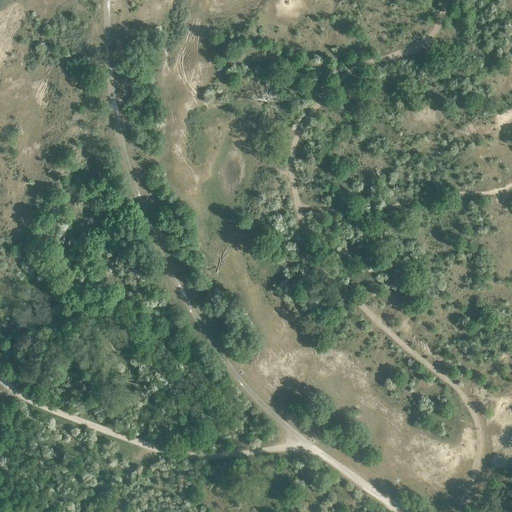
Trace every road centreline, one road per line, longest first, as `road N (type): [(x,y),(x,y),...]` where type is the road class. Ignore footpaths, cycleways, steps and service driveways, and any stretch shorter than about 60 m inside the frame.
road 1 (track): [(458,511),(478,465),(473,410),(316,259),(289,159),(301,123),(326,91),(354,68),(424,42),(445,0)]
road 2 (track): [(305,442),(204,457),(163,449),(47,407),(0,373)]
road 3 (unknown): [(15,511),(8,480),(16,421),(0,396)]
